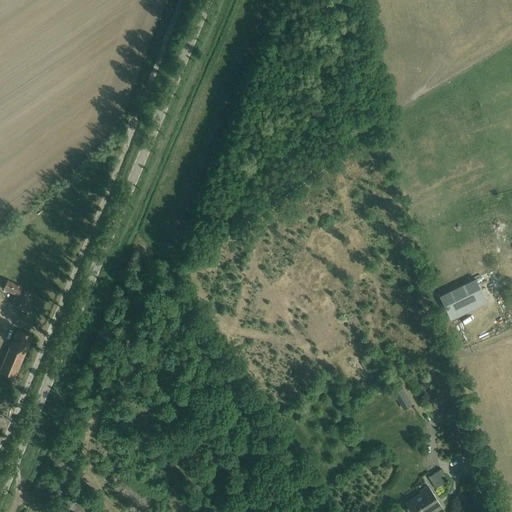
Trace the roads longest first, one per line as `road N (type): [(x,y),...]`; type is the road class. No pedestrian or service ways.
road 1 (tertiary): [(0,497),(207,0)]
road 2 (residential): [(183,0),(0,450)]
